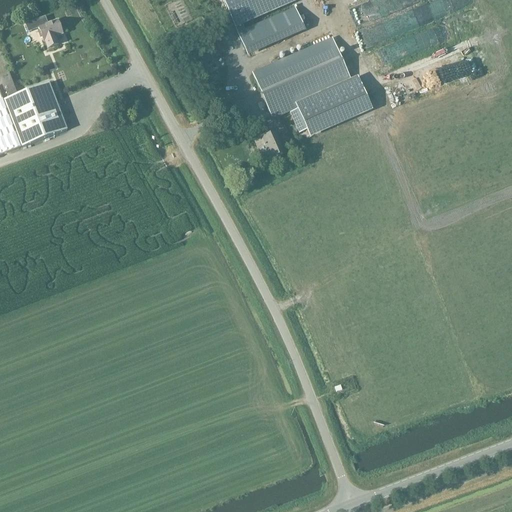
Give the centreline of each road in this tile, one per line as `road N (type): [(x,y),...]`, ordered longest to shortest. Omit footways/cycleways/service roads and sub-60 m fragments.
road 1 (unclassified): [(355,508),(271,310),(105,0)]
road 2 (tertiary): [(355,508),(511,446)]
